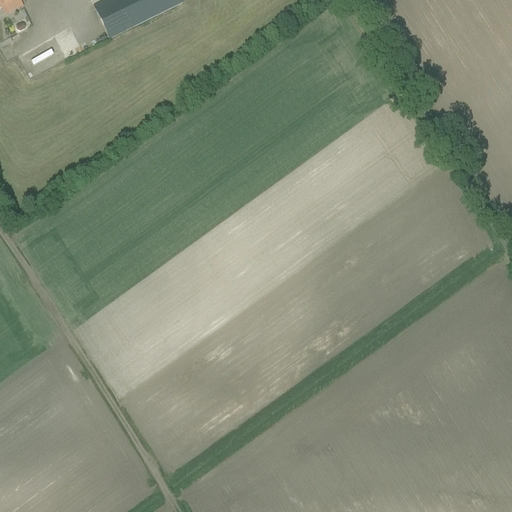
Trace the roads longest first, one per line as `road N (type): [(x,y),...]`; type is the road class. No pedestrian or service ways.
road 1 (track): [(0,231),(177,511)]
road 2 (unclassified): [(511,255),(351,0)]
